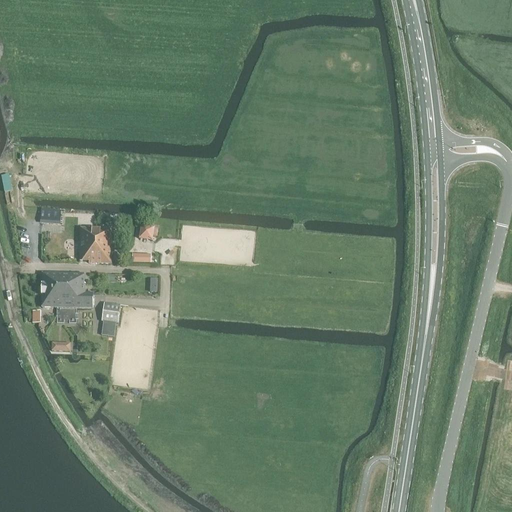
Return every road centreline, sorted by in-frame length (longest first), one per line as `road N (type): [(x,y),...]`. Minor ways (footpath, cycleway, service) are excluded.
road 1 (unclassified): [(429,150),(489,151),(510,169),(437,511)]
road 2 (primary): [(397,511),(429,289),(429,150)]
road 3 (unknown): [(2,262),(153,279),(151,298),(106,302),(98,331)]
